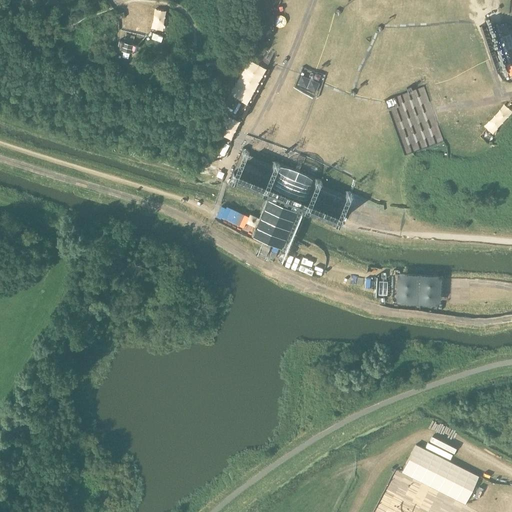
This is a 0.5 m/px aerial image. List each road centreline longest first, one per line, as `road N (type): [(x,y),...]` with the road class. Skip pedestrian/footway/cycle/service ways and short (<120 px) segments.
road 1 (track): [(0,155),(160,208),(327,292),(434,315),(511,318)]
road 2 (unknown): [(0,142),(177,197),(327,267),(381,279),(511,286)]
road 3 (track): [(305,202),(371,229),(511,242)]
road 4 (track): [(0,114),(152,164),(196,170)]
road 5 (track): [(379,462),(435,436),(511,471)]
